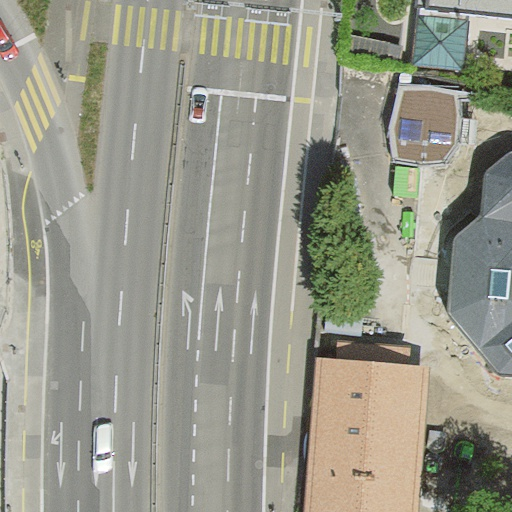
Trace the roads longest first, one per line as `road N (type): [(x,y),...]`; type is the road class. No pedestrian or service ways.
road 1 (primary): [(211,511),(225,242),(255,0)]
road 2 (primary): [(151,0),(101,360)]
road 3 (primary): [(0,21),(55,149),(101,360)]
road 4 (primary): [(101,360),(98,511)]
